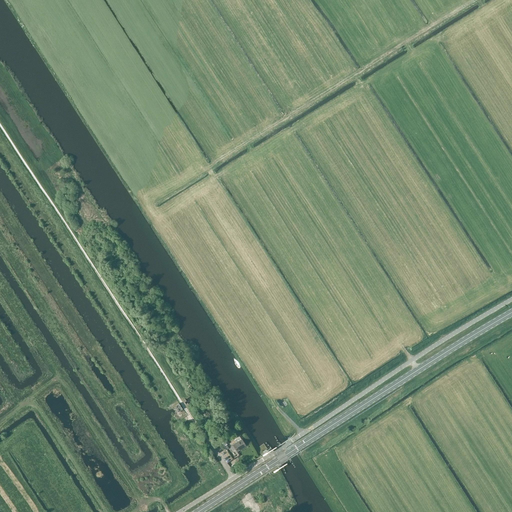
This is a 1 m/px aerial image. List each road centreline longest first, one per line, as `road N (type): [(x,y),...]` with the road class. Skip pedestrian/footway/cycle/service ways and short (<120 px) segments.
road 1 (primary): [(198,511),(511,312)]
road 2 (unclassified): [(233,478),(511,299)]
